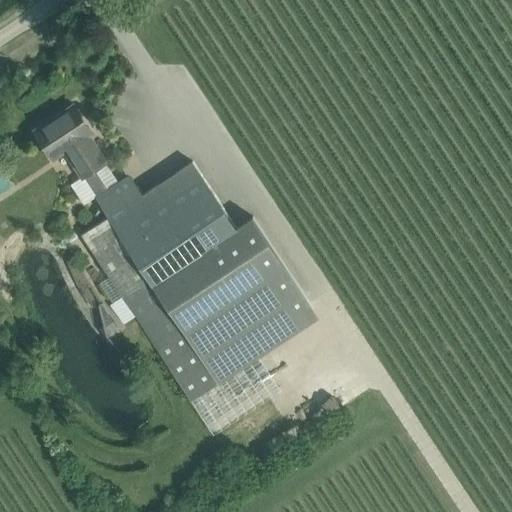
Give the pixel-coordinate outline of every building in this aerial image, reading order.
[(59,85),(17,114),(23,123),(65,94),(59,85)] [(84,176),(94,169),(105,162),(87,135),(91,132),(74,105),(35,131),(52,158),(64,150),(82,176),(84,176)] [(95,196),(108,216),(152,283),(236,227),(192,161),(142,194),(137,186),(120,197),(112,185),(107,188),(94,169),(84,176),(96,195),(95,196)] [(218,383),(185,333),(152,283),(108,216),(81,234),(158,350),(191,401),(218,383)] [(152,283),(185,333),(285,266),(252,216),(236,227),(152,283)] [(80,273),(92,267),(73,229),(61,235),(80,273)] [(185,333),(218,383),(318,317),(285,266),(185,333)]
